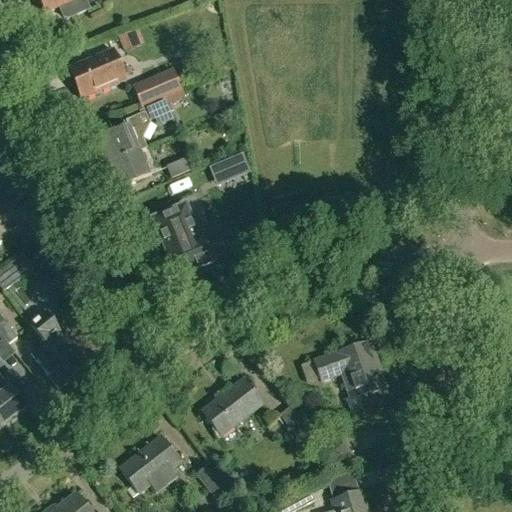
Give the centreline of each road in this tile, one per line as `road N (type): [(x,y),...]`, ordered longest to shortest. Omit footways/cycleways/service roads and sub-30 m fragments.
road 1 (residential): [(128,325),(0,33)]
road 2 (residential): [(191,336),(316,265),(378,251),(460,251)]
road 3 (unclassified): [(456,511),(449,432),(460,251)]
road 4 (unclassified): [(460,251),(475,0)]
road 5 (residential): [(0,487),(137,378)]
